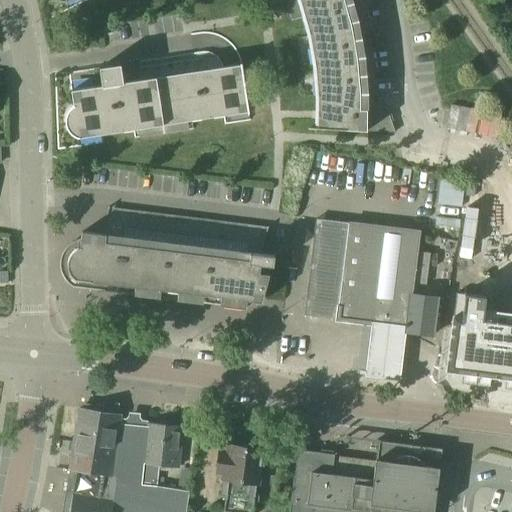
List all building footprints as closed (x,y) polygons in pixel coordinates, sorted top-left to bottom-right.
[(297,0),(301,19),(303,28),(305,38),(308,57),(311,75),(313,92),(315,109),(315,129),(393,133),(382,99),(366,99),(365,90),(365,85),(365,80),(364,71),(363,61),(363,56),(361,47),(360,37),(358,28),(357,23),(354,14),(352,5),(350,0),(297,0)] [(64,122),(64,124),(64,126),(65,128),(66,130),(67,131),(69,133),(71,135),(73,136),(75,137),(77,137),(79,138),(81,138),(83,138),(96,136),(96,135),(132,130),(133,138),(187,130),(186,122),(223,116),(222,107),(242,104),(236,66),(121,84),(118,66),(97,69),(100,87),(69,92),(72,106),(70,108),(68,109),(67,111),(66,113),(65,115),(64,117),(64,119),(64,122)] [(458,213),(488,216),(492,181),(451,176),(449,195),(460,196),(458,213)] [(109,229),(111,215),(105,214),(102,228),(109,229)] [(182,224),(178,223),(177,229),(167,228),(166,236),(159,235),(152,234),(145,233),(137,232),(139,219),(111,215),(109,229),(102,228),(99,236),(80,233),(79,240),(78,248),(77,249),(76,249),(75,250),(73,251),(72,252),(71,252),(70,253),(69,254),(69,255),(68,257),(67,258),(67,259),(66,261),(66,262),(66,264),(66,265),(66,266),(66,268),(66,269),(67,270),(67,272),(68,273),(69,274),(70,275),(71,276),(72,277),(73,278),(74,279),(75,280),(76,280),(78,281),(79,281),(80,281),(129,287),(128,291),(157,294),(157,291),(172,292),(171,297),(200,300),(200,296),(216,298),(215,302),(244,305),(244,301),(245,301),(246,296),(258,298),(262,283),(265,283),(266,283),(268,276),(258,274),(259,265),(270,267),(271,267),(273,257),(260,255),(251,254),(252,246),(253,233),(232,230),(230,243),(223,243),(216,242),(209,241),(202,240),(195,239),(187,238),(180,237),(182,224)] [(137,232),(145,233),(146,219),(139,219),(137,232)] [(145,233),(152,234),(153,220),(146,219),(145,233)] [(316,219),(304,316),(311,317),(405,329),(409,295),(410,295),(411,284),(425,286),(427,267),(428,254),(415,253),(418,232),(348,224),(348,223),(316,219)] [(152,234),(159,235),(160,221),(153,220),(152,234)] [(166,236),(167,228),(168,222),(160,221),(159,235),(166,236)] [(180,237),(187,238),(189,225),(182,224),(180,237)] [(187,238),(195,239),(196,226),(189,225),(187,238)] [(195,239),(202,240),(203,226),(196,226),(195,239)] [(202,240),(209,241),(210,227),(203,226),(202,240)] [(209,241),(216,242),(218,228),(210,227),(209,241)] [(216,242),(223,243),(225,229),(218,228),(216,242)] [(230,243),(232,230),(225,229),(223,243),(230,243)] [(428,254),(427,267),(434,268),(436,255),(428,254)] [(484,296),(456,293),(446,370),(511,378),(511,323),(482,319),(484,296)] [(409,295),(405,329),(404,333),(431,336),(436,298),(410,295),(409,295)] [(403,329),(368,325),(362,374),(397,378),(403,329)] [(69,511),(111,511),(128,423),(119,422),(120,417),(78,410),(68,471),(71,471),(68,490),(72,496),(69,511)] [(128,423),(111,511),(185,511),(188,491),(155,487),(158,466),(178,468),(182,428),(128,423)] [(288,511),(433,511),(442,449),(376,440),(373,460),(296,450),(288,511)] [(216,473),(224,474),(221,495),(225,495),(222,511),(251,511),(253,505),(257,502),(258,497),(254,493),(256,480),(259,478),(260,474),(257,471),(260,451),(252,450),(251,446),(243,445),(238,448),(227,446),(226,455),(219,454),(216,473)]
